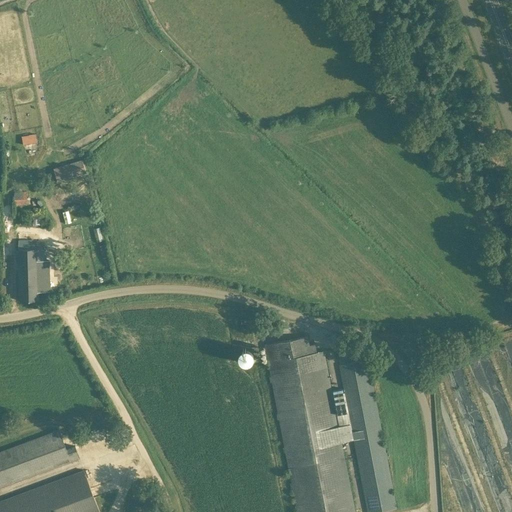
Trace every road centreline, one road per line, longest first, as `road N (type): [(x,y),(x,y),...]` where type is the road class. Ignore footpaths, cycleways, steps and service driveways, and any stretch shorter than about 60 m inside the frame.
road 1 (unclassified): [(390,342),(200,293),(100,296),(0,318)]
road 2 (track): [(470,332),(503,316),(510,269),(497,233),(443,156),(356,0)]
road 3 (track): [(177,511),(63,306)]
road 4 (unclassified): [(436,511),(427,408),(390,342)]
road 5 (unclassified): [(511,127),(463,0)]
